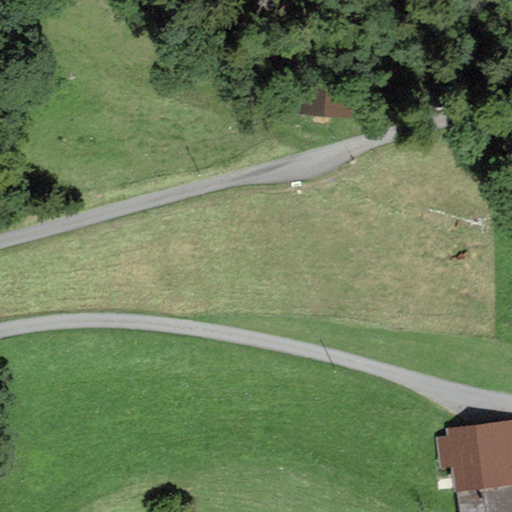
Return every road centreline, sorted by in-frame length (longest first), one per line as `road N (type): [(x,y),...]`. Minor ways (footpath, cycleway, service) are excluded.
road 1 (residential): [(0,240),(511,104)]
road 2 (residential): [(511,400),(444,391),(296,349),(133,323),(0,332)]
